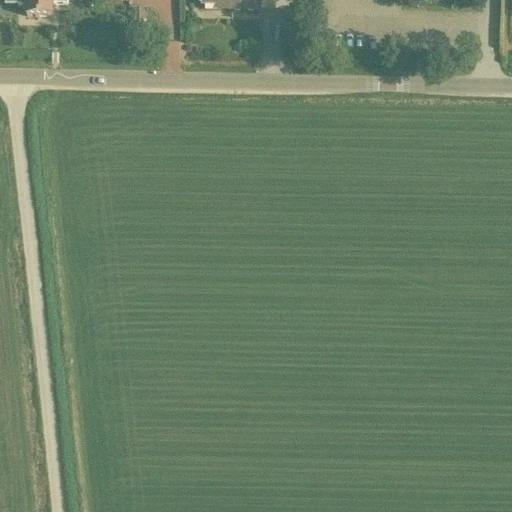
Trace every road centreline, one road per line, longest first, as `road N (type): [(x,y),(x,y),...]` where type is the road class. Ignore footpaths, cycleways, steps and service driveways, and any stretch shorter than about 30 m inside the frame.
road 1 (unclassified): [(511,87),(0,78)]
road 2 (track): [(58,511),(13,78)]
